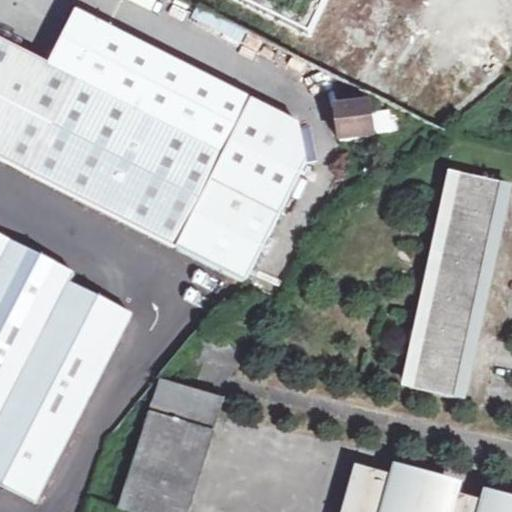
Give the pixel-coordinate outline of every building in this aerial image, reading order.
[(229,0),(308,38),(326,0),(229,0)] [(298,128),(74,13),(47,66),(0,41),(0,160),(246,285),(304,166),(298,128)] [(371,141),(367,105),(342,108),(346,144),(371,141)] [(376,136),(394,133),(391,111),(373,114),(376,136)] [(461,176),(450,173),(402,389),(414,391),(461,176)] [(503,185),(461,176),(414,391),(456,401),(502,191),(503,185)] [(511,192),(502,191),(456,401),(466,403),(511,193),(511,192)] [(0,511),(25,511),(130,318),(70,287),(75,276),(0,237),(0,511)] [(187,511),(222,403),(160,382),(120,510),(127,511),(187,511)] [(511,511),(511,510),(484,503),(481,511),(462,511),(455,510),(458,496),(356,467),(342,511),(511,511)]
